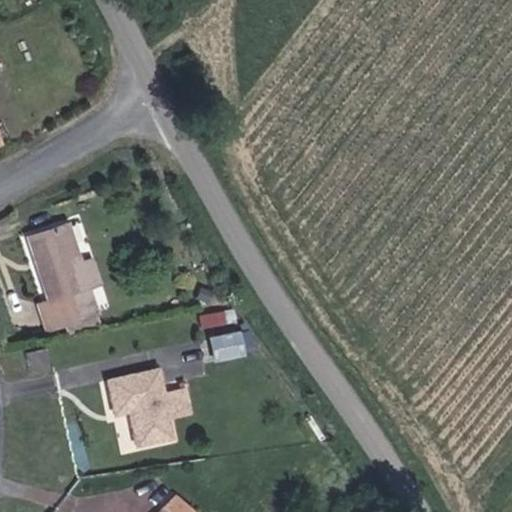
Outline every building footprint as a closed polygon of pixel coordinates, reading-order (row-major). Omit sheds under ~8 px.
[(93,289),(84,264),(68,221),(28,235),(53,302),(43,306),(52,331),(78,321),(69,298),(93,289)] [(99,259),(84,264),(93,289),(108,284),(99,259)] [(101,313),(93,289),(69,298),(78,321),(101,313)] [(204,329),(230,316),(224,304),(198,317),(204,329)] [(236,333),(213,338),(216,358),(240,353),(236,333)] [(44,350),(30,354),(35,369),(49,364),(44,350)] [(159,370),(111,379),(118,414),(134,411),(140,443),(172,436),(168,416),(164,394),(159,370)] [(186,390),(164,394),(168,416),(190,412),(186,390)] [(116,416),(120,442),(132,440),(128,414),(116,416)] [(201,511),(178,490),(156,511),(201,511)]
